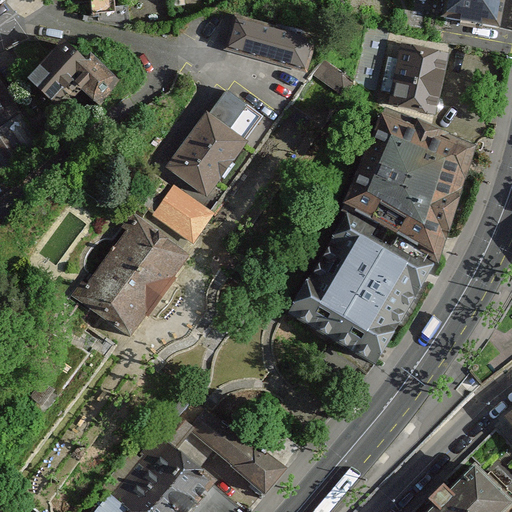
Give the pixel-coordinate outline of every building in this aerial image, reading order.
[(0,0),(0,20),(13,11),(12,0),(0,0)] [(511,0),(454,0),(449,19),(511,30),(511,28),(511,0)] [(303,72),(311,41),(231,20),(223,51),(303,72)] [(68,44),(34,87),(64,111),(74,98),(79,102),(85,96),(100,108),(118,84),(94,64),(68,44)] [(457,62),(407,50),(403,66),(398,64),(390,97),(396,98),(394,110),(442,121),(457,62)] [(0,80),(0,177),(45,146),(23,114),(0,80)] [(257,113),(232,95),(171,172),(211,204),(256,147),(239,134),(257,113)] [(487,152),(391,115),(346,212),(356,218),(448,271),(457,242),(463,244),(475,204),(487,152)] [(199,250),(221,219),(181,189),(158,220),(199,250)] [(356,218),(296,320),(388,375),(448,271),(356,218)] [(199,263),(139,219),(89,284),(76,300),(138,343),(157,322),(168,322),(183,296),(183,286),(199,263)] [(172,417),(248,511),(249,511),(287,461),(250,434),(203,405),(193,422),(172,417)] [(105,487),(132,511),(248,511),(172,417),(157,433),(105,487)] [(439,511),(511,511),(511,501),(486,473),(458,498),(453,492),(436,508),(439,511)] [(132,511),(105,487),(87,511),(132,511)]
